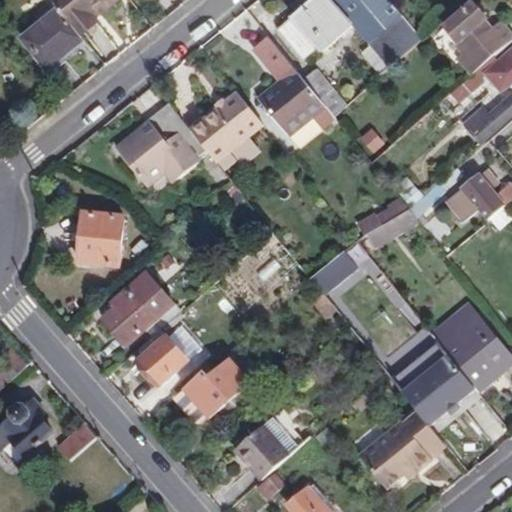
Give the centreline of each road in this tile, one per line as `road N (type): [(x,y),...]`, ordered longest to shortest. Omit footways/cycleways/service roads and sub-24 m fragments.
road 1 (residential): [(10,196),(34,154),(224,0)]
road 2 (residential): [(0,293),(189,511)]
